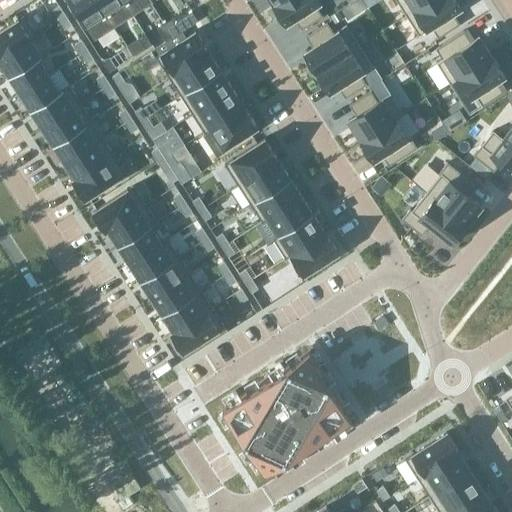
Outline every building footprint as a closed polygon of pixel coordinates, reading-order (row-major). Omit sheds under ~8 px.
[(98,0),(71,0),(96,38),(115,26),(98,0)] [(123,0),(98,0),(115,26),(133,14),(123,0)] [(123,0),(133,14),(152,2),(150,0),(123,0)] [(280,0),(274,4),(276,7),(275,7),(281,16),(282,16),(287,24),(295,19),(302,30),(323,16),(317,5),(321,3),(319,0),(280,0)] [(397,0),(407,15),(430,0),(397,0)] [(430,0),(407,15),(420,35),(432,27),(439,38),(461,24),(454,14),(462,8),(456,0),(430,0)] [(60,5),(53,10),(60,20),(66,15),(60,5)] [(25,15),(0,31),(0,58),(31,38),(31,39),(37,35),(25,15)] [(66,15),(60,20),(66,30),(73,25),(66,15)] [(175,17),(166,23),(175,36),(183,31),(177,21),(175,17)] [(166,23),(158,28),(166,42),(175,36),(166,23)] [(313,47),(305,52),(310,61),(316,70),(318,72),(360,45),(347,25),(334,33),(328,23),(306,36),(313,47)] [(186,37),(156,56),(170,77),(209,52),(210,51),(196,30),(186,37)] [(156,56),(186,37),(183,31),(175,36),(166,42),(155,48),(152,50),(156,56)] [(465,31),(437,49),(443,59),(437,63),(450,83),(493,56),(480,36),(471,41),(465,31)] [(146,34),(139,38),(146,49),(153,45),(146,34)] [(31,38),(0,58),(0,60),(10,76),(9,76),(10,77),(39,58),(43,56),(42,55),(31,39),(31,38)] [(82,39),(75,44),(82,54),(88,50),(82,39)] [(360,45),(318,72),(319,75),(325,85),(325,84),(331,93),(339,87),(346,98),(367,84),(360,73),(373,65),(360,45)] [(88,50),(82,54),(88,64),(95,60),(88,50)] [(209,52),(170,77),(181,96),(221,70),(221,69),(209,52)] [(493,56),(450,83),(470,114),(504,92),(497,82),(506,76),(500,68),(501,68),(495,58),(494,59),(493,56)] [(110,57),(103,61),(110,72),(117,68),(110,57)] [(39,58),(10,77),(21,93),(50,75),(39,58)] [(221,70),(181,96),(193,114),(233,88),(221,70)] [(119,72),(113,76),(119,87),(130,103),(140,96),(132,83),(126,82),(119,72)] [(104,74),(97,78),(104,88),(110,84),(104,74)] [(50,75),(21,93),(31,109),(31,110),(60,91),(50,75)] [(110,84),(104,88),(110,98),(117,94),(110,84)] [(60,91),(31,110),(32,111),(32,110),(43,127),(81,103),(69,85),(60,91)] [(233,88),(193,114),(205,132),(245,106),(233,88)] [(357,115),(348,120),(361,140),(396,118),(396,119),(404,114),(391,93),(378,101),(371,90),(350,104),(357,115)] [(81,103),(43,127),(54,144),(54,145),(86,124),(87,125),(93,121),(81,103)] [(245,106),(205,132),(218,153),(258,127),(245,106)] [(142,107),(135,111),(142,121),(148,117),(142,107)] [(126,108),(119,113),(126,123),(132,118),(126,108)] [(148,117),(142,121),(148,131),(155,127),(148,117)] [(132,118),(126,123),(132,133),(139,128),(132,118)] [(396,118),(361,140),(363,143),(369,152),(375,160),(383,155),(390,166),(418,148),(410,136),(408,137),(396,119),(396,118)] [(86,124),(54,145),(54,146),(55,146),(65,161),(97,141),(97,140),(87,125),(86,124)] [(494,131),(474,155),(494,171),(502,161),(511,169),(511,168),(511,127),(503,138),(494,131)] [(97,141),(65,161),(75,178),(76,179),(114,154),(103,136),(97,140),(97,141)] [(266,138),(225,164),(239,185),(279,159),(266,138)] [(166,143),(159,147),(165,157),(172,153),(166,143)] [(159,147),(152,152),(158,162),(165,157),(159,147)] [(172,153),(165,157),(171,167),(178,163),(172,153)] [(75,178),(73,179),(86,199),(127,173),(114,154),(76,179),(75,178)] [(165,157),(158,162),(165,172),(171,167),(165,157)] [(279,159),(239,185),(251,203),(290,178),(279,159)] [(178,163),(171,167),(179,179),(182,184),(192,177),(181,161),(178,163)] [(441,174),(427,192),(467,224),(482,206),(460,188),(468,178),(448,162),(439,173),(441,174)] [(290,178),(251,203),(263,222),(269,218),(268,217),(302,196),(291,179),(292,179),(291,178),(290,178)] [(134,185),(94,211),(107,231),(109,230),(108,229),(146,204),(134,185)] [(411,208),(402,219),(422,235),(430,225),(452,243),(458,235),(459,236),(466,227),(465,227),(467,224),(427,192),(413,210),(411,208)] [(180,193),(174,197),(180,207),(187,203),(180,193)] [(200,196),(193,201),(199,211),(206,206),(200,196)] [(302,196),(268,217),(269,218),(279,235),(280,236),(314,214),(313,212),(313,213),(302,196)] [(187,203),(180,207),(187,217),(193,213),(187,203)] [(146,204),(108,229),(109,230),(119,245),(118,245),(119,246),(151,225),(152,226),(158,222),(146,204)] [(206,206),(199,211),(206,221),(212,216),(206,206)] [(279,235),(273,239),(286,259),(292,255),(291,254),(325,232),(314,214),(280,236),(279,235)] [(151,225),(119,246),(130,263),(162,242),(152,226),(151,225)] [(203,227),(196,231),(202,241),(209,237),(203,227)] [(325,232),(291,254),(292,255),(305,275),(339,253),(326,232),(325,232)] [(223,233),(216,237),(223,247),(229,243),(223,233)] [(209,237),(202,241),(209,251),(215,247),(209,237)] [(162,242),(130,263),(141,280),(180,256),(168,238),(162,242)] [(229,243),(223,247),(229,257),(236,252),(229,243)] [(180,256),(141,280),(142,281),(152,297),(191,273),(180,256)] [(225,261),(218,265),(224,276),(231,271),(225,261)] [(246,269),(239,273),(246,283),(252,279),(246,269)] [(231,271),(224,276),(231,285),(237,281),(231,271)] [(191,273),(152,297),(163,314),(163,315),(202,290),(191,273)] [(252,279),(246,283),(252,293),(259,289),(252,279)] [(242,288),(235,292),(242,302),(248,298),(242,288)] [(202,290),(163,315),(174,331),(174,332),(213,307),(202,290)] [(174,331),(172,332),(185,352),(225,326),(213,307),(174,332),(174,331)] [(310,351),(223,407),(266,472),(352,416),(310,351)] [(447,432),(406,459),(418,478),(460,451),(447,432)] [(460,451),(418,478),(430,496),(471,470),(459,452),(460,452),(460,451)] [(383,467),(373,474),(377,480),(387,474),(383,467)] [(471,470),(430,496),(440,511),(446,511),(450,510),(449,509),(482,488),(471,470)] [(363,479),(353,485),(358,492),(367,486),(363,479)] [(384,486),(377,490),(384,500),(390,496),(384,486)] [(482,488),(449,509),(450,510),(451,511),(484,511),(495,505),(494,505),(493,505),(482,488)]
